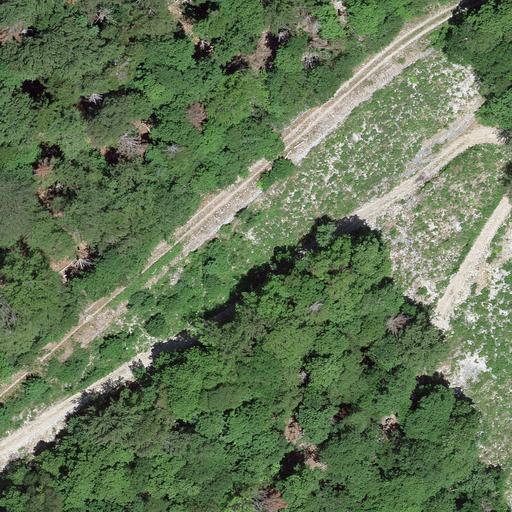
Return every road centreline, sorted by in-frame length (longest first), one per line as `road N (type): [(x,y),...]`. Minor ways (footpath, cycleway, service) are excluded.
road 1 (track): [(492,0),(443,21),(0,391)]
road 2 (track): [(0,453),(256,297),(461,146),(478,138),(511,141)]
road 3 (track): [(511,201),(445,305),(378,464),(348,511)]
